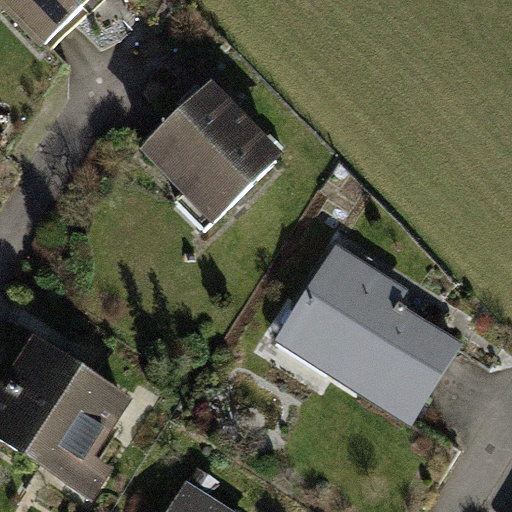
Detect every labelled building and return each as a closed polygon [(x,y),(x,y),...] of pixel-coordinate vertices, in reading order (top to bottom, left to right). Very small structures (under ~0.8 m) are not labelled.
[(0,0),(0,15),(44,59),(101,3),(104,0),(0,0)] [(196,105),(142,159),(215,231),(286,160),(214,88),(196,105)] [(338,243),(274,342),(409,428),(464,343),(401,303),(409,289),(338,243)] [(33,342),(0,396),(0,453),(95,510),(117,473),(100,463),(136,403),(85,373),(33,342)] [(239,511),(186,479),(165,511),(239,511)]
